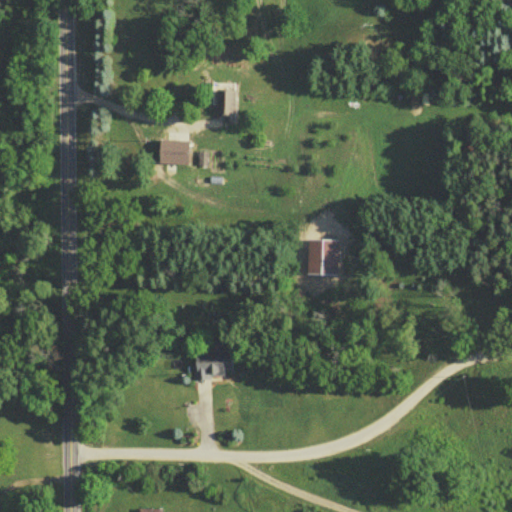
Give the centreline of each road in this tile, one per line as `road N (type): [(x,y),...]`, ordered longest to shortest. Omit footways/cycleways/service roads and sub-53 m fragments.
road 1 (residential): [(73,511),(68,0)]
road 2 (residential): [(73,449),(334,448),(383,427),(468,353),(511,348)]
